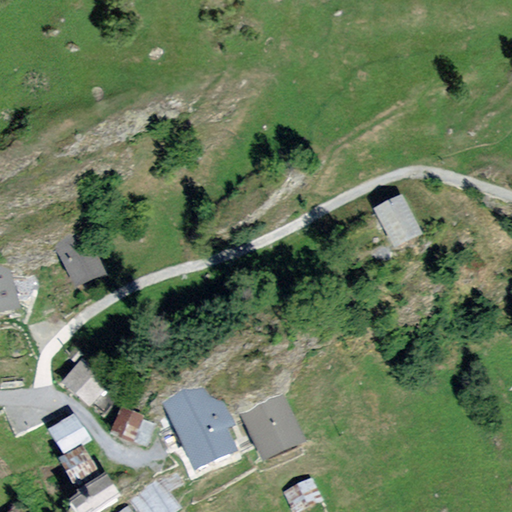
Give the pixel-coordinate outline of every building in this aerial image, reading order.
[(401,197),(376,216),(407,257),(432,238),(401,197)] [(80,233),(51,247),(76,299),(105,285),(80,233)] [(0,267),(0,316),(15,311),(0,267)] [(124,387),(91,363),(72,389),(106,413),(124,387)] [(214,377),(163,401),(202,482),(240,464),(225,433),(238,427),(232,414),(214,377)] [(307,447),(281,391),(232,414),(238,427),(258,470),(307,447)] [(166,422),(134,412),(126,436),(158,446),(166,422)] [(88,439),(73,419),(54,433),(68,453),(88,439)] [(99,474),(82,450),(64,462),(81,486),(99,474)] [(108,478),(73,505),(78,511),(98,511),(121,495),(108,478)] [(176,511),(179,510),(156,480),(131,499),(140,511),(176,511)] [(311,483),(287,494),(295,511),(318,500),(311,483)]
